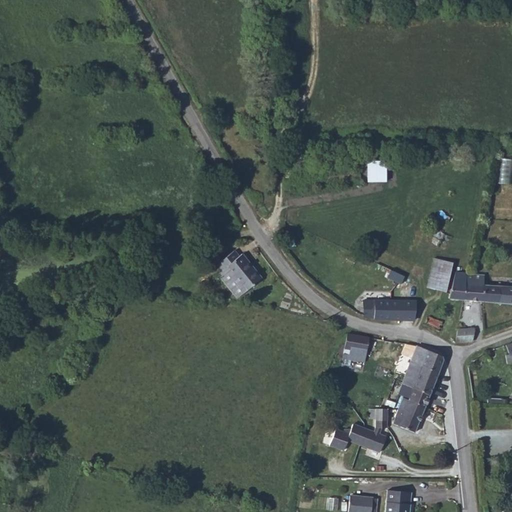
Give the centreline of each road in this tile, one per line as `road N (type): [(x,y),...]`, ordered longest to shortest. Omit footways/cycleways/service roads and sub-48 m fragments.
road 1 (unclassified): [(126,0),(288,273),(335,313),(438,342),(453,359)]
road 2 (track): [(260,231),(269,227),(279,185),(265,0)]
road 3 (unclassified): [(453,359),(471,511)]
